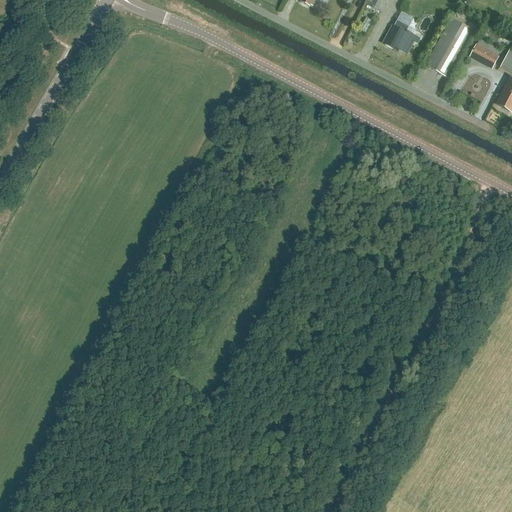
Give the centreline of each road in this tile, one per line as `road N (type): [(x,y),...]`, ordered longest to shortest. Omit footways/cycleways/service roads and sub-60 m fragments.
road 1 (unclassified): [(511,194),(126,0)]
road 2 (track): [(491,183),(453,290),(330,511)]
road 3 (residential): [(237,0),(482,125)]
road 4 (tertiary): [(0,185),(109,0)]
